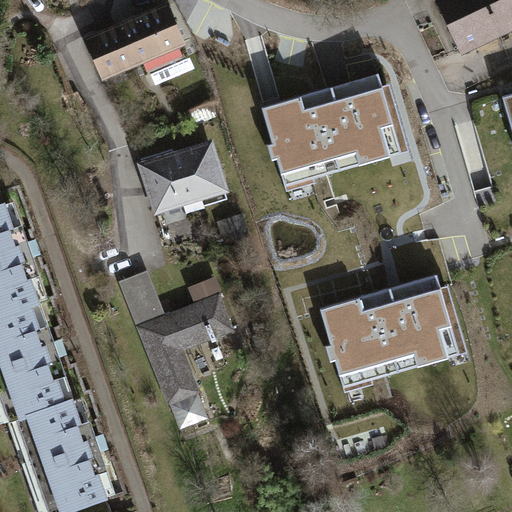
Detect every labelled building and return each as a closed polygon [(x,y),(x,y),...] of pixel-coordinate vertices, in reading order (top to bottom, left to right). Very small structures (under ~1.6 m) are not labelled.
[(511,0),(437,0),(441,9),(448,6),(467,46),(511,24),(511,0)] [(168,4),(85,39),(103,84),(147,65),(156,86),(194,69),(168,4)] [(260,82),(233,87),(239,115),(265,110),(260,82)] [(332,92),(267,110),(288,187),(394,157),(390,143),(400,140),(393,113),(380,116),(376,102),(389,99),(385,86),(335,101),(332,92)] [(511,93),(503,97),(511,129),(511,93)] [(213,136),(137,162),(155,214),(230,189),(213,136)] [(12,224),(3,200),(0,200),(0,416),(2,423),(11,420),(42,511),(61,511),(108,496),(99,469),(106,466),(89,415),(82,417),(73,391),(63,394),(55,372),(63,370),(46,323),(40,325),(31,300),(38,298),(30,273),(37,270),(20,221),(12,224)] [(125,278),(121,280),(180,429),(209,418),(179,342),(208,330),(211,337),(231,329),(218,295),(167,316),(163,306),(157,308),(145,279),(128,285),(125,278)] [(388,292),(323,311),(345,387),(451,358),(447,343),(457,341),(449,313),(436,317),(432,302),(445,299),(442,287),(391,301),(388,292)]
